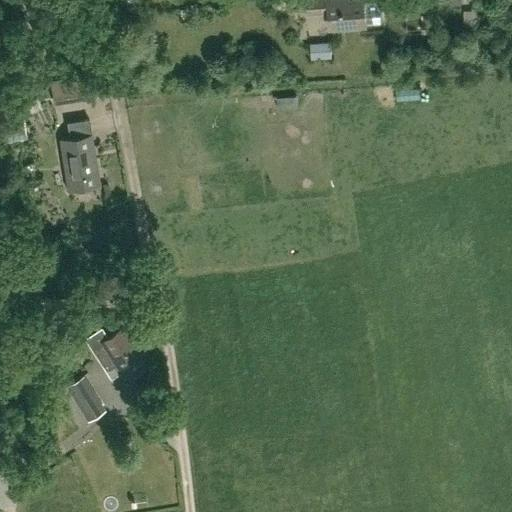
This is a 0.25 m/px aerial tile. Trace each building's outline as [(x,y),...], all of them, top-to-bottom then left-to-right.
[(307,0),(308,13),(328,11),(330,28),(366,25),(364,0),(307,0)] [(61,106),(92,102),(90,82),(59,86),(61,106)] [(59,138),(68,189),(99,184),(91,133),(59,138)] [(141,359),(121,327),(91,347),(106,369),(116,363),(121,372),(125,378),(141,367),(137,361),(141,359)] [(66,385),(88,420),(101,411),(79,376),(66,385)] [(98,382),(92,385),(103,407),(109,404),(98,382)]
